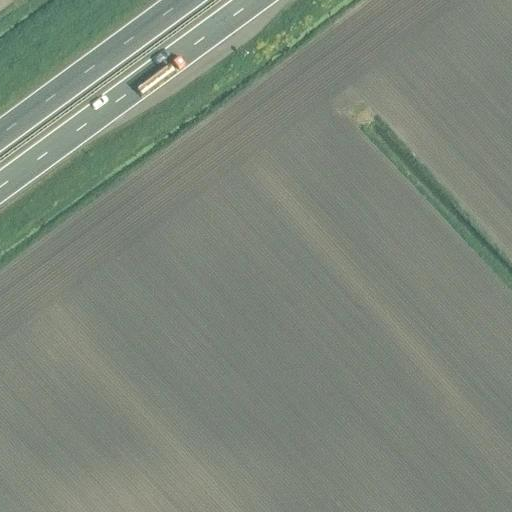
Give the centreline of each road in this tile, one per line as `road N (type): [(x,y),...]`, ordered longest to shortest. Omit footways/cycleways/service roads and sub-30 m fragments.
road 1 (trunk): [(0,188),(257,0)]
road 2 (trunk): [(188,0),(0,138)]
